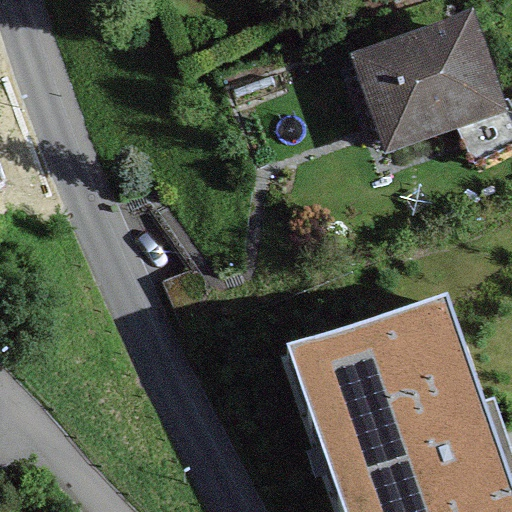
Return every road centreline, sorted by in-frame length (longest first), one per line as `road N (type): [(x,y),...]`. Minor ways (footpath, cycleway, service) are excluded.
road 1 (residential): [(5,0),(78,204),(224,511)]
road 2 (residential): [(16,412),(106,511)]
